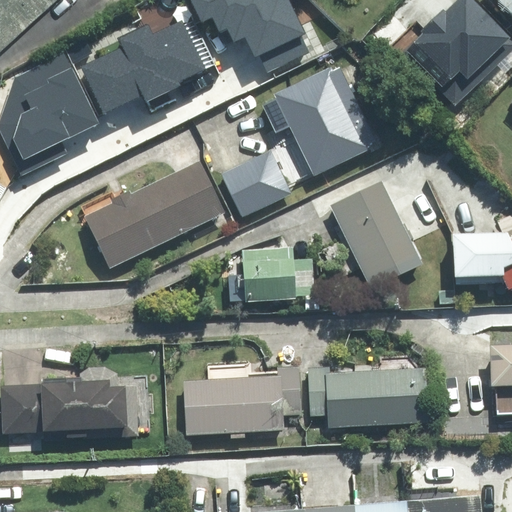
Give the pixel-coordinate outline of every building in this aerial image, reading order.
[(0,0),(0,49),(58,0),(0,0)] [(261,0),(202,0),(162,24),(186,64),(229,39),(244,65),(286,40),(261,0)] [(511,33),(482,0),(463,0),(411,47),(471,113),(511,76),(511,33)] [(511,0),(503,0),(511,9),(511,0)] [(230,173),(249,215),(385,151),(344,63),(279,93),(301,140),(230,173)] [(163,75),(98,88),(107,141),(173,129),(163,75)] [(87,216),(112,270),(229,216),(205,162),(87,216)] [(388,181),(335,207),(373,284),(426,258),(388,181)] [(511,230),(456,232),(457,280),(511,278),(511,230)] [(231,274),(233,302),(321,298),(320,261),(299,262),(298,248),(247,250),(248,273),(231,274)] [(511,346),(496,347),(498,388),(511,387),(511,346)] [(183,380),(189,436),(287,427),(286,421),(312,418),(306,361),(279,364),(279,371),(183,380)] [(332,426),(436,419),(432,367),(340,374),(339,367),(311,369),(314,415),(331,414),(332,426)] [(9,433),(137,424),(133,373),(6,383),(9,433)] [(488,511),(487,490),(255,508),(255,511),(488,511)]
